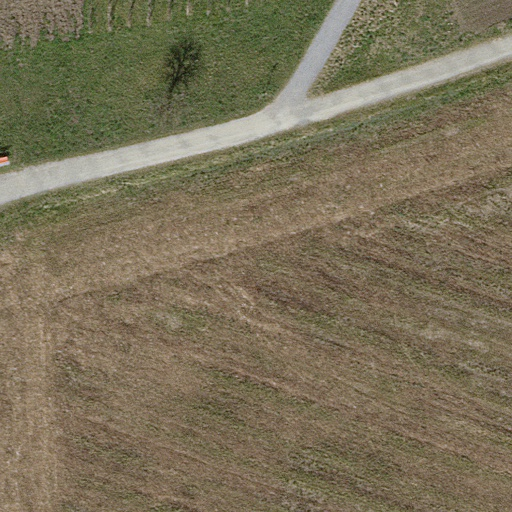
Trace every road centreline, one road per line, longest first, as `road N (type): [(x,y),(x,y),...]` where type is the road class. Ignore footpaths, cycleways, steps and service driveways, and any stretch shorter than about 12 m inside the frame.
road 1 (track): [(279,114),(0,190)]
road 2 (track): [(511,41),(279,114)]
road 3 (track): [(279,114),(396,0)]
road 4 (track): [(348,0),(279,114)]
